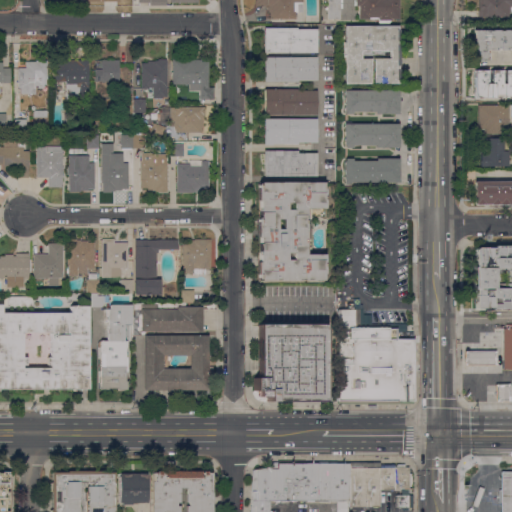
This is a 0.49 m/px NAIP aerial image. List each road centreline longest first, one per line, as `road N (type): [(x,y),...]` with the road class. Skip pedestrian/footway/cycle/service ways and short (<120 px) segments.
road 1 (residential): [(232,431),(227,0)]
road 2 (secondary): [(232,431),(0,432)]
road 3 (residential): [(228,23),(0,23)]
road 4 (secondary): [(436,224),(436,0)]
road 5 (residential): [(234,215),(26,216)]
